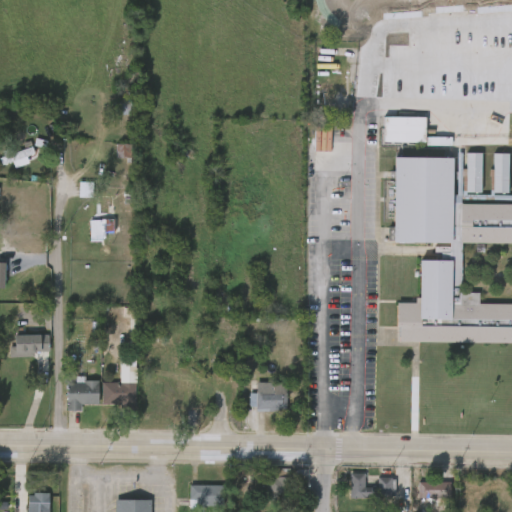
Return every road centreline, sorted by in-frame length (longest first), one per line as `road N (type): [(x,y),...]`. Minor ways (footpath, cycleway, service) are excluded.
road 1 (tertiary): [(0,444),(511,450)]
road 2 (residential): [(56,445),(59,152)]
